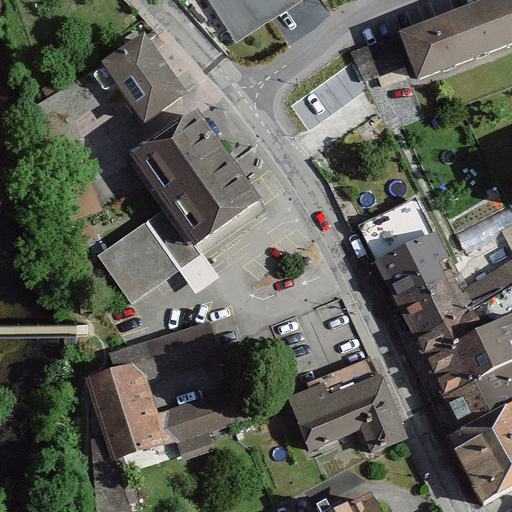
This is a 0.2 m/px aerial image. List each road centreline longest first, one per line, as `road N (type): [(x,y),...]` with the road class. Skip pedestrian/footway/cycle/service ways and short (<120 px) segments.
road 1 (tertiary): [(470,511),(333,232),(244,99)]
road 2 (residential): [(244,99),(348,16),(381,0)]
road 3 (tertiary): [(244,99),(155,0)]
